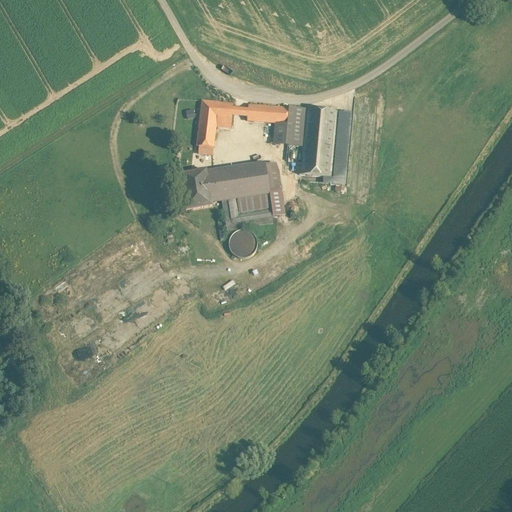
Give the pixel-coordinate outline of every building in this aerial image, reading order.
[(219,103),(202,102),(198,131),(215,133),(217,118),(219,103)] [(289,109),(219,103),(217,118),(247,122),(288,125),(289,109)] [(336,113),(306,111),(304,140),(302,160),(300,177),(331,179),(336,113)] [(215,133),(198,131),(196,147),(214,149),(215,133)] [(304,140),(291,139),(289,159),(302,160),(304,140)] [(265,166),(206,175),(211,203),(222,201),(226,233),(273,226),(271,210),(240,215),(238,199),(270,194),(265,166)] [(206,172),(180,176),(186,212),(212,208),(211,203),(206,175),(206,172)] [(173,223),(153,227),(155,236),(175,233),(173,223)] [(256,252),(257,246),(256,241),(253,236),(248,233),(243,232),(237,233),(233,236),(230,241),(229,246),(230,252),(233,257),(238,260),(243,261),(249,259),(253,256),(256,252)] [(91,309),(63,328),(75,345),(103,326),(91,309)]
